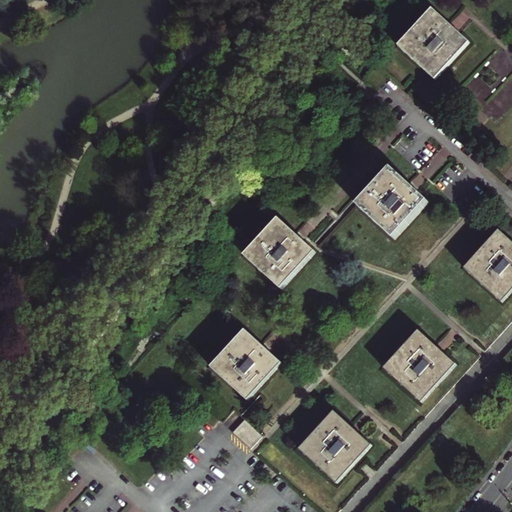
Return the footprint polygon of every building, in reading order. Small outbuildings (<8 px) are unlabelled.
[(401,50),(433,80),(464,48),(446,31),(431,17),(401,50)] [(392,232),(422,199),(408,186),(391,171),(361,203),(392,232)] [(278,218),(248,250),(280,280),(310,248),(296,234),(278,218)] [(511,246),(498,233),(467,266),(499,296),(511,282),(511,246)] [(243,330),(213,363),(245,392),(275,360),(261,347),(243,330)] [(386,365),(418,395),(449,362),(433,347),(417,332),(391,360),(386,365)] [(333,475),(363,442),(349,429),(331,412),(300,445),(333,475)] [(251,449),(264,436),(245,419),(233,433),(251,449)]
